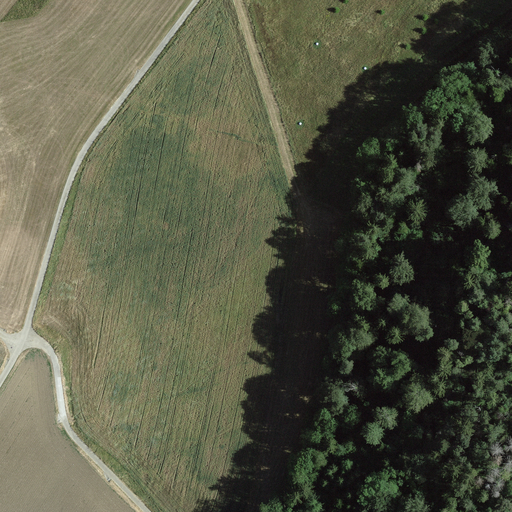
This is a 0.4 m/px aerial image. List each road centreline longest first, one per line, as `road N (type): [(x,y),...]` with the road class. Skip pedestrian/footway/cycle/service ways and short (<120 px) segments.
road 1 (track): [(0,380),(21,341),(78,160),(196,0)]
road 2 (track): [(0,333),(44,342),(71,433),(147,511)]
road 3 (track): [(236,0),(299,197)]
